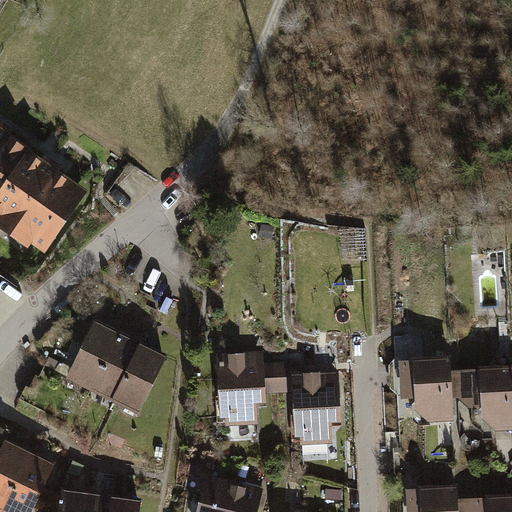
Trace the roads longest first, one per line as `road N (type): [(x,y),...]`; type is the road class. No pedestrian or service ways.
road 1 (track): [(148,215),(245,101),(283,0)]
road 2 (residential): [(0,349),(148,215)]
road 3 (residential): [(373,511),(366,347)]
